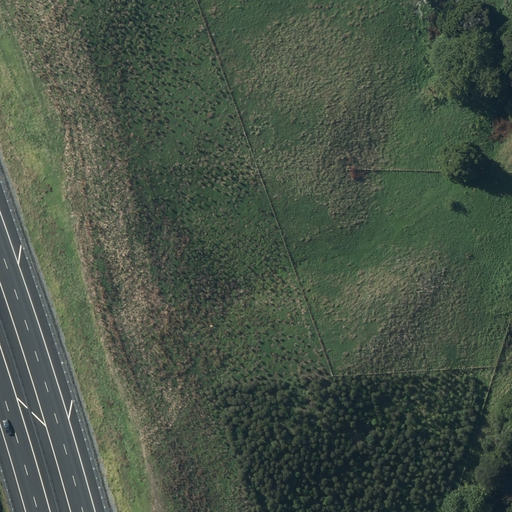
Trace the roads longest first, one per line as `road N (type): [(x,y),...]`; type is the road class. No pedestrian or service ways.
road 1 (motorway): [(0,256),(80,511)]
road 2 (motorway): [(36,511),(0,395)]
